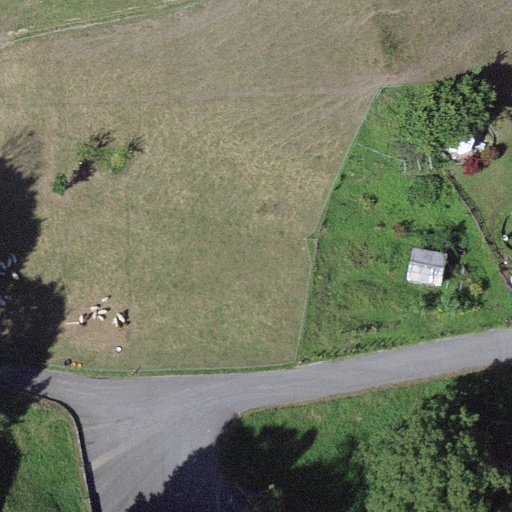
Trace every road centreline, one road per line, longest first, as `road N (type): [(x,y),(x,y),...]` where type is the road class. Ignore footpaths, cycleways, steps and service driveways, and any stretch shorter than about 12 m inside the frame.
road 1 (residential): [(511,336),(270,377),(198,401),(184,435),(193,478),(225,511)]
road 2 (track): [(0,374),(184,435)]
